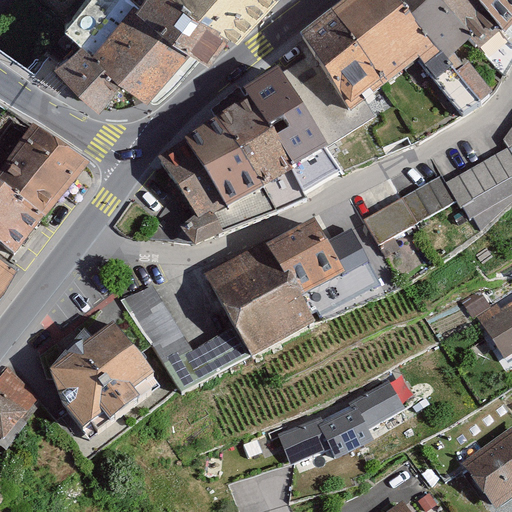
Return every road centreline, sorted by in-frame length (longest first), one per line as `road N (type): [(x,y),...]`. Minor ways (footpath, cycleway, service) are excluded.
road 1 (residential): [(511,88),(468,130),(425,154),(208,255),(135,255),(81,233)]
road 2 (primary): [(299,18),(209,84),(133,163)]
road 3 (tertiary): [(0,84),(133,163)]
road 4 (primary): [(81,233),(0,338)]
